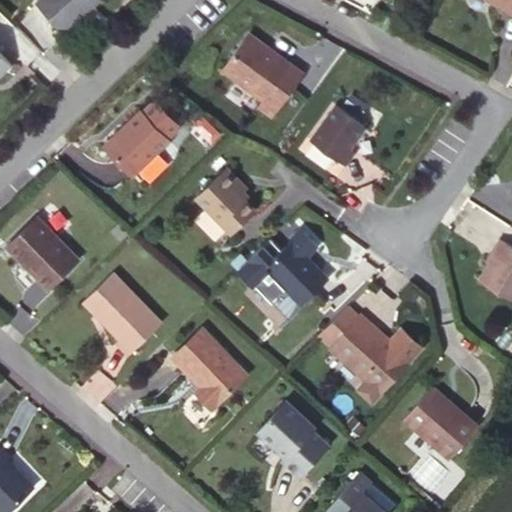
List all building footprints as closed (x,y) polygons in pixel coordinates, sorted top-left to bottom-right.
[(40,0),(38,3),(65,33),(100,0),(40,0)] [(511,0),(488,0),(511,13),(511,0)] [(302,71),(248,32),(222,70),(263,99),(259,105),(271,115),(302,71)] [(0,52),(0,74),(11,64),(0,52)] [(104,145),(132,173),(168,138),(166,137),(178,125),(152,99),(140,111),(139,110),(104,145)] [(335,103),(310,138),(345,164),(354,150),(349,147),(365,125),(335,103)] [(248,195),(244,191),(237,184),(241,181),(227,166),(197,197),(232,233),(255,209),(245,199),(248,195)] [(237,184),(244,191),(247,187),(241,181),(237,184)] [(37,216),(7,246),(49,288),(79,258),(37,216)] [(303,229),(301,227),(290,238),(292,239),(292,240),(303,229)] [(303,229),(292,240),(307,255),(318,244),(303,229)] [(511,242),(500,234),(490,249),(494,251),(479,275),(511,296),(511,242)] [(292,240),(292,239),(282,248),(271,236),(238,269),(253,284),(254,282),(273,302),(287,288),(302,303),(329,277),(307,255),(292,240)] [(162,321),(113,271),(83,300),(119,337),(115,340),(129,354),(162,321)] [(319,333),(332,344),(359,314),(348,304),(319,333)] [(410,360),(372,326),(374,324),(361,312),(359,314),(332,344),(330,346),(366,379),(357,388),(372,401),(410,360)] [(248,373),(202,327),(172,356),(202,386),(196,391),(212,408),(248,373)] [(477,424),(430,386),(402,420),(449,458),(477,424)] [(289,452),(285,455),(283,458),(300,474),(328,444),(311,429),(314,426),(286,400),(258,430),(276,446),(282,445),(289,452)] [(354,416),(347,423),(359,434),(365,427),(354,416)] [(8,511),(35,487),(8,458),(10,456),(0,445),(0,509),(2,511),(8,511)] [(276,446),(285,455),(289,452),(282,445),(276,446)] [(387,511),(363,491),(354,502),(342,491),(324,511),(387,511)]
